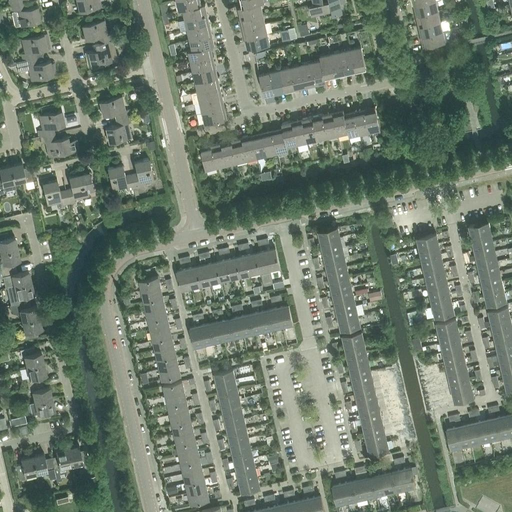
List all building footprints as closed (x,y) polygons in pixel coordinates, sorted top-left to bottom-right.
[(76,0),(79,12),(101,7),(99,0),(76,0)] [(201,5),(201,4),(200,0),(176,0),(179,10),(183,9),(201,5)] [(311,14),(332,10),(332,9),(329,0),(328,0),(324,1),(320,2),(314,4),(314,3),(309,4),(309,7),(311,14)] [(343,12),(341,3),(346,2),(345,0),(329,0),(332,9),(332,10),(333,14),(336,14),(343,12)] [(439,9),(436,0),(433,0),(414,4),(416,15),(439,9)] [(260,2),(242,6),(238,7),(240,18),(263,13),(260,3),(260,2)] [(15,27),(19,26),(41,21),(38,6),(26,8),(25,3),(10,6),(15,27)] [(185,19),(208,14),(205,3),(201,4),(201,5),(183,9),(185,19)] [(416,15),(419,25),(441,20),(439,9),(416,15)] [(263,13),(240,18),(243,28),(265,23),(263,13)] [(187,29),(210,24),(208,14),(185,19),(187,29)] [(98,43),(112,40),(111,33),(107,34),(104,20),(82,25),(85,40),(97,37),(98,43)] [(444,30),(441,20),(419,25),(421,35),(444,30)] [(245,38),(267,33),(265,23),(243,28),(245,38)] [(190,39),(212,34),(210,24),(187,29),(190,39)] [(306,25),(299,26),(301,36),(308,34),(306,25)] [(452,39),(450,29),(444,30),(421,35),(424,46),(452,39)] [(47,33),(44,33),(22,39),(25,53),(21,54),(23,60),(37,57),(36,51),(50,48),(47,33)] [(245,38),(247,49),(270,43),(267,33),(245,38)] [(192,50),(211,45),(211,46),(215,45),(212,34),(190,39),(192,50)] [(92,44),(94,50),(88,51),(91,66),(117,60),(112,40),(98,43),(92,44)] [(78,45),(79,51),(87,50),(86,43),(78,45)] [(213,56),(211,46),(211,45),(192,50),(188,51),(191,61),(213,56)] [(351,48),(356,70),(366,68),(361,46),(351,48)] [(346,73),(356,70),(351,48),(341,50),(346,73)] [(336,75),(346,73),(341,50),(330,53),(336,75)] [(325,77),(336,75),(330,53),(320,55),(321,59),(325,77)] [(378,55),(380,63),(388,61),(386,53),(378,55)] [(126,54),(122,59),(128,64),(132,59),(126,54)] [(193,71),(215,66),(213,56),(191,61),(193,71)] [(31,80),(53,75),(56,74),(54,62),(51,63),(50,60),(38,63),(37,57),(23,60),(16,62),(19,71),(29,69),(31,80)] [(321,59),(320,59),(310,61),(316,84),(326,81),(325,77),(321,59)] [(300,63),(305,86),(316,84),(310,61),(300,63)] [(290,66),(295,88),(305,86),(300,63),(290,66)] [(215,66),(193,71),(195,81),(218,76),(215,66)] [(295,88),(290,66),(280,68),(285,91),(295,88)] [(285,91),(280,68),(270,70),(275,93),(285,91)] [(270,70),(259,73),(264,95),(275,93),(270,70)] [(198,92),(220,86),(218,76),(195,81),(198,92)] [(200,102),(222,97),(220,86),(198,92),(200,102)] [(116,119),(130,116),(129,110),(125,110),(121,96),(99,101),(103,116),(114,113),(116,119)] [(202,112),(225,107),(222,97),(200,102),(202,112)] [(375,106),(365,108),(370,131),(380,128),(375,106)] [(227,117),(225,107),(202,112),(205,122),(227,117)] [(370,131),(365,108),(355,111),(360,133),(370,131)] [(344,113),(345,113),(344,109),(333,111),(338,134),(348,132),(349,132),(344,113)] [(40,136),(55,133),(53,127),(65,125),(62,110),(39,115),(42,129),(39,130),(40,136)] [(338,134),(333,111),(323,114),(328,136),(338,134)] [(360,133),(355,111),(345,113),(344,113),(349,132),(348,132),(349,135),(360,133)] [(312,116),(317,139),(328,136),(323,114),(312,116)] [(130,116),(116,119),(117,125),(105,128),(109,143),(131,138),(128,123),(131,122),(130,116)] [(302,118),(307,141),(317,139),(312,116),(302,118)] [(307,141),(302,118),(292,121),(297,143),(307,141)] [(282,127),(287,146),(297,143),(292,121),(281,123),(282,127)] [(272,129),(277,152),(288,150),(287,146),(282,127),(272,129)] [(262,132),(267,154),(277,152),(272,129),(262,132)] [(252,134),(257,157),(267,154),(262,132),(252,134)] [(55,133),(40,136),(42,143),(45,142),(49,156),(79,149),(76,139),(68,141),(67,136),(56,139),(55,133)] [(242,136),(247,159),(257,157),(252,134),(242,136)] [(231,139),(237,161),(247,159),(242,136),(231,139)] [(237,161),(231,139),(221,141),(226,164),(237,161)] [(154,141),(147,142),(148,150),(156,148),(154,141)] [(211,143),(216,166),(226,164),(221,141),(211,143)] [(211,143),(200,146),(205,168),(216,166),(211,143)] [(131,175),(134,189),(144,186),(143,183),(154,181),(149,158),(134,161),(137,173),(131,175)] [(11,165),(15,185),(21,184),(20,181),(26,180),(26,182),(33,181),(29,167),(23,168),(22,162),(11,165)] [(134,189),(131,175),(125,176),(122,164),(107,167),(112,190),(127,187),(127,190),(134,189)] [(0,188),(4,188),(5,190),(16,188),(15,185),(11,165),(0,167),(0,171),(0,173),(0,188)] [(74,197),(88,194),(88,196),(89,195),(88,191),(93,190),(89,172),(69,176),(71,188),(65,190),(69,204),(75,202),(74,197)] [(48,205),(47,203),(61,200),(62,205),(69,204),(65,190),(60,191),(57,179),(42,183),(47,205),(48,205)] [(384,218),(386,226),(395,224),(393,216),(384,218)] [(470,225),(472,235),(491,230),(489,220),(470,225)] [(341,236),(339,226),(319,230),(322,240),(341,236)] [(491,230),(472,235),(474,244),(494,240),(491,230)] [(0,248),(1,252),(17,248),(15,236),(9,237),(8,232),(0,233),(0,248)] [(437,232),(418,237),(420,247),(439,242),(437,232)] [(324,250),(343,246),(341,236),(322,240),(324,250)] [(496,250),(494,240),(474,244),(477,254),(496,250)] [(442,252),(439,242),(420,247),(422,257),(442,252)] [(345,255),(343,246),(324,250),(326,260),(345,255)] [(17,248),(1,252),(3,263),(0,263),(2,270),(16,267),(15,261),(20,260),(17,248)] [(276,248),(266,250),(270,269),(280,266),(276,248)] [(270,269),(266,250),(256,252),(260,271),(270,269)] [(498,260),(496,250),(477,254),(479,264),(498,260)] [(256,252),(246,254),(250,273),(260,271),(256,252)] [(393,253),(391,254),(393,263),(395,263),(399,261),(397,252),(393,253)] [(444,262),(442,252),(422,257),(424,267),(444,262)] [(246,254),(236,257),(241,275),(250,273),(246,254)] [(326,260),(328,270),(348,265),(345,255),(326,260)] [(226,259),(230,272),(231,278),(241,275),(236,257),(226,259)] [(231,278),(230,272),(226,259),(217,261),(219,272),(221,280),(231,278)] [(479,264),(481,274),(500,270),(498,260),(479,264)] [(221,280),(219,272),(217,261),(207,263),(211,282),(213,282),(221,280)] [(424,267),(427,276),(446,272),(444,262),(424,267)] [(211,282),(207,263),(197,266),(201,284),(209,283),(211,282)] [(331,280),(350,275),(348,265),(328,270),(331,280)] [(201,284),(197,266),(187,268),(192,287),(201,284)] [(17,272),(16,267),(2,270),(3,276),(12,274),(14,285),(31,282),(28,270),(17,272)] [(192,287),(187,268),(177,270),(182,289),(192,287)] [(481,274),(483,284),(503,279),(500,270),(481,274)] [(448,282),(446,272),(427,276),(429,286),(448,282)] [(331,280),(333,289),(352,285),(350,275),(331,280)] [(142,290),(161,285),(158,276),(140,280),(142,290)] [(483,284),(486,294),(505,289),(503,279),(483,284)] [(15,304),(30,300),(29,294),(34,293),(31,282),(14,285),(17,297),(14,297),(15,304)] [(451,291),(448,282),(429,286),(431,296),(451,291)] [(145,300),(163,295),(161,285),(142,290),(145,300)] [(333,289),(335,299),(354,295),(352,285),(333,289)] [(507,299),(505,289),(486,294),(488,304),(507,299)] [(380,290),(373,292),(375,299),(382,297),(380,290)] [(431,296),(433,306),(453,301),(451,291),(431,296)] [(147,309),(165,305),(163,295),(145,300),(147,309)] [(357,305),(354,295),(335,299),(337,309),(357,305)] [(30,300),(15,304),(10,305),(11,312),(19,314),(21,314),(23,321),(39,317),(36,305),(31,306),(30,300)] [(455,311),(453,301),(433,306),(436,316),(455,311)] [(149,319),(168,315),(165,305),(147,309),(149,319)] [(293,323),(289,305),(279,307),(283,326),(293,323)] [(359,314),(357,305),(337,309),(340,319),(359,314)] [(492,320),(511,315),(509,305),(489,310),(492,320)] [(273,328),(283,326),(279,307),(269,310),(273,328)] [(421,309),(408,312),(408,317),(413,317),(422,315),(421,309)] [(263,330),(273,328),(269,310),(259,312),(263,330)] [(249,314),(254,332),(263,330),(259,312),(249,314)] [(240,316),(244,335),(254,332),(249,314),(240,316)] [(361,325),(359,314),(340,319),(342,329),(361,325)] [(152,329),(170,325),(168,315),(149,319),(152,329)] [(494,330),(511,325),(511,319),(511,315),(492,320),(494,330)] [(244,335),(240,316),(230,318),(234,337),(244,335)] [(39,317),(23,321),(25,332),(22,333),(24,339),(38,336),(36,330),(42,329),(39,317)] [(234,337),(230,318),(220,321),(225,339),(234,337)] [(437,322),(439,332),(459,328),(456,318),(437,322)] [(225,339),(220,321),(211,323),(215,341),(225,339)] [(215,341),(211,323),(201,325),(205,343),(215,341)] [(154,339),(172,335),(170,325),(152,329),(154,339)] [(205,343),(201,325),(190,327),(195,346),(205,343)] [(496,339),(511,335),(511,325),(494,330),(496,339)] [(439,332),(442,342),(461,338),(459,328),(439,332)] [(343,335),(346,345),(365,341),(363,331),(343,335)] [(156,349),(174,345),(172,335),(154,339),(156,349)] [(511,335),(496,339),(498,349),(511,346),(511,335)] [(420,337),(412,338),(415,348),(422,346),(420,337)] [(442,342),(444,352),(463,347),(461,338),(442,342)] [(346,345),(348,355),(367,351),(365,341),(346,345)] [(158,359),(177,355),(174,345),(156,349),(158,359)] [(501,359),(511,356),(511,346),(498,349),(501,359)] [(25,356),(27,367),(44,363),(41,351),(36,353),(35,347),(20,350),(22,356),(25,356)] [(444,352),(446,362),(465,357),(463,347),(444,352)] [(348,355),(350,365),(369,360),(367,351),(348,355)] [(177,355),(158,359),(161,369),(179,365),(177,355)] [(511,356),(501,359),(503,369),(511,366),(511,356)] [(446,362),(448,372),(468,367),(465,357),(446,362)] [(350,365),(352,374),(372,370),(369,360),(350,365)] [(28,385),(43,381),(41,376),(47,375),(44,363),(27,367),(30,378),(27,378),(28,385)] [(161,369),(163,379),(181,374),(179,365),(161,369)] [(511,377),(511,366),(503,369),(505,379),(511,377)] [(448,372),(451,381),(470,377),(468,367),(448,372)] [(233,368),(215,373),(217,383),(236,379),(233,368)] [(352,374),(355,384),(374,380),(372,370),(352,374)] [(451,381),(453,391),(472,387),(470,377),(451,381)] [(217,383),(220,393),(238,389),(236,379),(217,383)] [(167,395),(185,390),(183,380),(164,384),(167,395)] [(355,384),(357,394),(376,389),(374,380),(355,384)] [(36,401),(52,398),(50,386),(44,388),(43,381),(28,385),(30,391),(33,390),(36,401)] [(472,387),(453,391),(455,401),(475,397),(472,387)] [(240,398),(238,389),(220,393),(222,403),(240,398)] [(378,399),(376,389),(357,394),(359,404),(378,399)] [(167,395),(169,404),(187,400),(185,390),(167,395)] [(52,398),(36,401),(30,403),(32,414),(35,414),(36,420),(51,416),(50,411),(55,409),(52,398)] [(242,408),(240,398),(222,403),(224,412),(242,408)] [(359,404),(361,413),(381,409),(378,399),(359,404)] [(171,414),(190,410),(187,400),(169,404),(171,414)] [(245,418),(242,408),(224,412),(226,422),(245,418)] [(383,418),(381,409),(361,413),(364,423),(383,418)] [(173,424),(192,420),(190,410),(171,414),(173,424)] [(496,417),(501,436),(511,434),(506,414),(496,417)] [(487,419),(491,438),(501,436),(496,417),(487,419)] [(247,428),(245,418),(226,422),(229,432),(247,428)] [(364,423),(366,433),(385,428),(383,418),(364,423)] [(491,438),(487,419),(477,421),(481,441),(491,438)] [(176,434),(194,429),(192,420),(173,424),(176,434)] [(467,423),(472,443),(481,441),(477,421),(467,423)] [(462,445),(472,443),(467,423),(457,426),(462,445)] [(21,435),(26,433),(28,433),(26,425),(19,426),(21,435)] [(452,447),(462,445),(457,426),(447,428),(452,447)] [(229,432),(231,441),(249,437),(247,428),(229,432)] [(388,438),(385,428),(366,433),(368,442),(388,438)] [(178,443),(196,439),(194,429),(176,434),(178,443)] [(251,447),(249,437),(231,441),(233,451),(251,447)] [(390,448),(388,438),(368,442),(370,453),(390,448)] [(180,453),(199,449),(196,439),(178,443),(180,453)] [(81,450),(80,445),(68,448),(72,464),(83,462),(84,465),(90,463),(86,449),(81,450)] [(254,457),(251,447),(233,451),(235,461),(254,457)] [(67,473),(65,466),(72,464),(68,448),(56,450),(57,456),(52,457),(56,477),(57,481),(62,480),(61,478),(64,477),(67,473)] [(201,459),(199,449),(180,453),(182,463),(201,459)] [(45,453),(33,456),(37,472),(43,471),(43,472),(47,474),(49,474),(50,478),(56,477),(52,457),(46,458),(45,453)] [(33,456),(21,458),(22,464),(16,465),(20,480),(26,478),(25,475),(37,472),(33,456)] [(235,461),(238,471),(256,467),(254,457),(235,461)] [(182,463),(184,473),(203,468),(201,459),(182,463)] [(416,485),(412,466),(402,469),(406,487),(416,485)] [(258,476),(256,467),(238,471),(240,480),(258,476)] [(184,473),(187,482),(205,478),(203,468),(184,473)] [(402,469),(392,471),(396,489),(406,487),(402,469)] [(392,471),(383,473),(387,491),(396,489),(392,471)] [(383,473),(373,475),(377,494),(387,491),(383,473)] [(373,475),(363,478),(367,496),(377,494),(373,475)] [(261,487),(258,476),(240,480),(242,491),(261,487)] [(187,482),(189,492),(208,488),(205,478),(187,482)] [(358,498),(367,496),(363,478),(353,480),(358,498)] [(348,500),(358,498),(353,480),(344,482),(348,500)] [(348,500),(344,482),(333,484),(337,503),(348,500)] [(189,492),(191,502),(210,498),(208,488),(189,492)] [(311,497),(314,511),(325,511),(321,495),(311,497)] [(304,511),(314,511),(311,497),(301,499),(304,511)] [(292,501),(294,511),(304,511),(301,499),(292,501)] [(282,504),(283,511),(294,511),(292,501),(282,504)]
